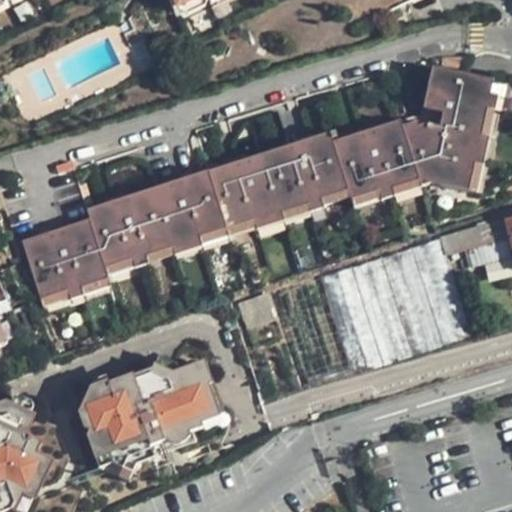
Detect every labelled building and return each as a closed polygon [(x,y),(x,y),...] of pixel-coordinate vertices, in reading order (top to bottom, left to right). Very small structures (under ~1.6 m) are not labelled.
[(134,46),(138,44),(144,41),(158,33),(145,6),(132,16),(138,28),(127,34),(134,46)] [(413,119),(401,122),(418,178),(421,187),(436,184),(470,191),(490,94),(492,79),(433,66),(423,112),(443,117),(441,124),(413,119)] [(498,96),(490,94),(470,191),(477,193),(480,181),(498,96)] [(350,200),(418,178),(401,122),(332,142),(347,193),(350,200)] [(347,193),(332,142),(327,134),(207,169),(226,228),(347,193)] [(86,207),(89,219),(106,272),(228,235),(226,228),(207,169),(86,207)] [(353,209),(421,187),(418,178),(350,200),(353,209)] [(258,226),(350,200),(347,193),(226,228),(228,235),(258,226)] [(106,272),(89,219),(22,240),(43,304),(109,283),(106,272)] [(511,236),(508,222),(491,226),(499,260),(511,257),(511,236)] [(485,244),(480,229),(454,236),(458,252),(485,244)] [(478,346),(445,238),(364,264),(276,292),(278,301),(310,400),(346,388),(430,362),(478,346)] [(268,294),(240,303),(249,329),(276,320),(268,294)] [(0,345),(13,340),(0,308),(0,345)] [(80,388),(98,458),(226,426),(208,356),(80,388)] [(27,397),(0,405),(0,511),(6,511),(58,496),(27,397)]
